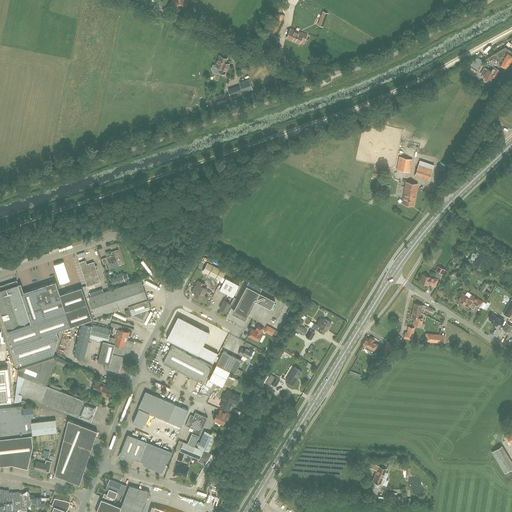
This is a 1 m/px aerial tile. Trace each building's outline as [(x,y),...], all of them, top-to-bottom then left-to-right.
[(184,11),(188,0),(171,0),(169,5),(184,11)] [(281,12),(286,1),(283,0),(280,0),(277,10),(281,12)] [(267,31),(272,33),(276,35),(285,15),(276,12),(267,31)] [(323,27),(328,14),(323,12),(318,25),(323,27)] [(302,33),(298,32),(295,30),(291,28),(289,32),(288,35),(286,38),(292,41),(294,41),(299,43),(301,38),(305,39),(307,35),(302,33)] [(501,65),(506,68),(511,58),(511,51),(505,47),(490,55),(488,59),(499,66),(499,65),(501,66),(501,65)] [(229,64),(225,63),(227,59),(219,55),(215,66),(220,68),(218,72),(225,74),(229,64)] [(490,55),(489,57),(485,59),(483,61),(494,67),(491,72),(488,70),(484,76),(491,80),(493,77),(496,79),(501,71),(503,72),(506,68),(501,65),(501,66),(499,65),(499,66),(488,59),(490,55)] [(463,79),(473,84),(478,88),(481,83),(467,74),(463,79)] [(243,94),(244,96),(254,92),(249,80),(239,83),(241,87),(229,91),(231,98),(243,94)] [(409,172),(412,159),(399,157),(397,170),(409,172)] [(420,161),(418,166),(414,176),(429,181),(432,170),(423,167),(424,162),(420,161)] [(406,182),(402,203),(414,205),(417,184),(406,182)] [(105,263),(107,268),(123,263),(118,249),(111,252),(112,255),(102,258),(104,263),(105,263)] [(97,265),(95,266),(94,262),(87,264),(85,260),(79,262),(87,286),(100,282),(96,270),(98,269),(97,265)] [(65,261),(54,264),(60,283),(70,280),(65,261)] [(207,263),(203,272),(220,281),(225,272),(207,263)] [(438,266),(435,271),(442,275),(445,269),(438,266)] [(423,274),(420,282),(428,285),(429,284),(435,286),(437,280),(430,277),(426,276),(426,275),(426,274),(424,274),(423,274)] [(123,275),(110,280),(112,285),(125,281),(123,275)] [(219,290),(233,297),(239,285),(226,278),(219,290)] [(21,283),(18,284),(16,280),(0,285),(0,309),(7,331),(19,365),(53,354),(59,338),(57,331),(92,319),(82,287),(60,294),(56,281),(51,283),(51,284),(48,285),(48,284),(32,289),(32,290),(24,293),(22,288),(21,283)] [(95,316),(119,309),(120,312),(124,310),(126,316),(131,315),(130,317),(140,323),(142,323),(143,323),(144,321),(144,320),(145,319),(147,315),(147,314),(145,313),(147,310),(151,308),(148,299),(147,299),(141,280),(89,297),(95,316)] [(205,284),(198,281),(192,292),(195,294),(194,296),(200,299),(203,295),(207,288),(203,287),(205,284)] [(262,288),(249,281),(233,311),(246,318),(262,288)] [(484,282),(479,291),(484,293),(486,288),(487,288),(489,284),(484,282)] [(480,300),(479,301),(472,296),(469,300),(464,296),(465,295),(461,293),(459,295),(461,297),(458,301),(465,305),(464,306),(468,308),(471,303),(479,308),(483,302),(480,300)] [(264,295),(260,303),(270,309),(275,301),(264,295)] [(511,312),(511,299),(511,300),(503,314),(510,317),(511,312)] [(230,304),(224,301),(220,309),(225,312),(230,304)] [(413,311),(421,312),(422,308),(430,312),(432,309),(427,306),(422,305),(414,303),(413,311)] [(420,317),(421,312),(413,311),(411,318),(414,319),(413,324),(421,326),(423,318),(420,317)] [(504,320),(498,316),(499,315),(494,311),(489,319),(492,321),(491,322),(496,326),(498,323),(501,325),(504,320)] [(178,316),(166,339),(198,355),(203,345),(210,332),(178,316)] [(320,319),(317,325),(314,323),(311,327),(318,331),(324,334),(326,329),(327,330),(331,323),(325,319),(323,322),(320,319)] [(82,323),(74,356),(84,358),(89,338),(90,334),(92,326),(82,323)] [(508,333),(511,326),(507,323),(503,330),(508,333)] [(294,330),(304,335),(307,330),(298,324),(294,330)] [(262,334),(260,333),(263,328),(258,325),(255,331),(252,329),(248,336),(259,341),(262,334)] [(273,333),(275,330),(267,325),(265,329),(273,333)] [(412,340),(414,331),(414,328),(408,326),(406,332),(405,332),(404,338),(412,340)] [(103,341),(97,362),(105,364),(104,369),(119,372),(121,364),(124,364),(125,364),(127,355),(129,353),(130,348),(132,347),(133,343),(134,341),(127,340),(129,332),(120,330),(117,329),(114,338),(109,337),(109,338),(107,342),(103,341)] [(315,333),(310,330),(305,337),(311,340),(315,333)] [(444,344),(445,335),(425,333),(424,342),(444,344)] [(394,339),(400,344),(404,340),(398,334),(394,339)] [(362,344),(369,348),(374,351),(376,348),(378,344),(373,342),(375,339),(370,337),(369,339),(366,337),(364,341),(362,344)] [(212,366),(172,345),(162,363),(203,384),(212,366)] [(242,348),(239,353),(249,359),(253,351),(246,347),(245,350),(242,348)] [(387,356),(390,351),(383,347),(380,352),(387,356)] [(288,360),(292,353),(284,348),(281,352),(283,354),(282,356),(288,360)] [(216,365),(230,372),(234,374),(241,360),(223,351),(216,365)] [(51,384),(49,387),(47,386),(58,357),(56,356),(19,368),(18,371),(18,375),(24,377),(18,393),(20,394),(90,422),(92,421),(93,417),(93,416),(94,415),(95,412),(95,411),(96,411),(97,407),(97,406),(99,407),(100,404),(91,400),(90,403),(78,398),(79,395),(73,393),(72,396),(61,391),(62,388),(51,384)] [(58,357),(56,363),(64,367),(66,360),(58,357)] [(222,387),(230,372),(216,365),(209,379),(208,379),(206,385),(210,388),(213,382),(222,387)] [(302,371),(294,366),(286,380),(294,385),(302,371)] [(0,401),(11,400),(7,367),(0,367),(0,401)] [(24,377),(18,375),(14,401),(19,401),(20,394),(18,393),(24,377)] [(224,384),(230,387),(234,378),(229,375),(224,384)] [(271,375),(262,389),(266,391),(271,384),(276,387),(280,379),(275,376),(274,377),(271,375)] [(109,394),(106,393),(108,386),(96,381),(92,391),(108,398),(109,394)] [(188,410),(176,404),(145,391),(138,408),(139,408),(132,422),(143,427),(149,413),(181,427),(188,410)] [(223,401),(220,407),(228,410),(232,402),(236,403),(239,396),(227,391),(226,395),(224,394),(222,400),(223,401)] [(30,457),(33,446),(31,435),(33,435),(31,423),(31,418),(23,419),(22,405),(0,407),(0,465),(12,464),(22,467),(26,452),(31,453),(30,457)] [(193,429),(192,433),(199,436),(207,418),(195,412),(194,416),(191,415),(186,426),(193,429)] [(216,414),(214,420),(223,424),(226,418),(227,419),(229,414),(223,412),(222,415),(220,416),(218,415),(217,414),(216,414)] [(68,419),(54,475),(77,480),(97,431),(68,419)] [(55,420),(31,423),(33,435),(57,432),(55,420)] [(215,436),(204,431),(198,446),(209,451),(215,436)] [(163,473),(166,464),(171,451),(127,434),(119,456),(119,458),(131,463),(133,458),(144,462),(143,465),(163,473)] [(211,453),(204,451),(184,442),(180,452),(197,459),(198,462),(199,462),(205,464),(211,453)] [(511,461),(505,445),(493,450),(503,473),(511,469),(511,461)] [(50,468),(51,464),(52,461),(46,460),(45,463),(36,461),(34,469),(41,471),(45,473),(47,467),(50,468)] [(401,470),(403,465),(400,461),(394,464),(396,467),(397,469),(401,470)] [(188,467),(179,464),(176,463),(175,468),(174,473),(178,475),(178,473),(186,476),(188,467)] [(387,469),(378,466),(378,465),(373,464),(372,469),(377,471),(376,473),(375,473),(372,481),(373,481),(373,482),(373,484),(373,485),(375,487),(377,487),(379,486),(380,484),(381,484),(387,469)] [(108,490),(107,494),(104,493),(103,497),(109,499),(110,497),(115,498),(117,493),(122,495),(126,485),(109,479),(106,489),(108,490)] [(118,511),(141,511),(145,503),(149,491),(129,485),(121,507),(118,511)] [(27,511),(27,506),(30,506),(30,495),(30,494),(28,493),(29,492),(26,491),(24,492),(19,492),(19,491),(9,492),(9,489),(4,490),(3,489),(0,488),(0,511),(27,511)] [(394,504),(394,498),(397,498),(397,493),(394,493),(387,493),(386,498),(388,498),(388,504),(394,504)] [(34,495),(30,495),(30,506),(45,505),(45,502),(41,502),(41,497),(34,497),(34,495)] [(54,506),(51,511),(64,511),(65,510),(67,510),(70,503),(68,501),(54,498),(52,505),(54,506)] [(101,499),(96,511),(118,511),(121,507),(118,506),(107,502),(101,499)]
